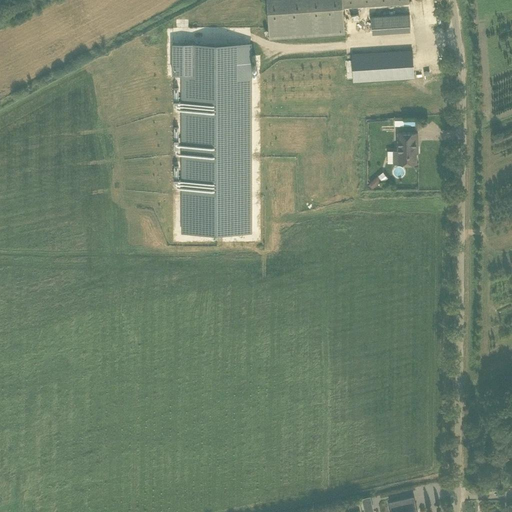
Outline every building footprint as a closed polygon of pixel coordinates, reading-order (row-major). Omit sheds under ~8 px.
[(344,33),(342,6),(342,0),(267,0),(270,38),(344,33)] [(410,14),(371,16),(372,32),(411,30),(410,14)] [(189,73),(191,232),(259,231),(256,42),(188,43),(178,43),(179,73),(189,73)] [(412,50),(352,54),(354,81),(414,77),(412,50)] [(418,132),(398,132),(398,149),(393,149),(393,163),(416,162),(416,146),(418,146),(418,132)] [(372,188),(380,181),(376,176),(369,182),(370,183),(369,184),(372,188)] [(417,511),(414,495),(389,501),(391,511),(417,511)] [(365,511),(367,511),(373,510),(371,504),(370,501),(369,496),(362,497),(361,497),(363,503),(365,511)]
